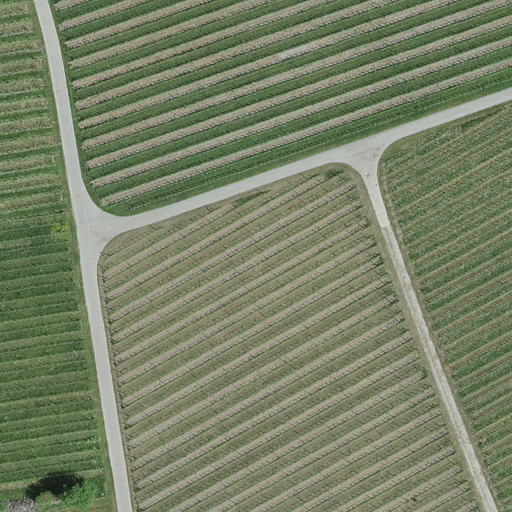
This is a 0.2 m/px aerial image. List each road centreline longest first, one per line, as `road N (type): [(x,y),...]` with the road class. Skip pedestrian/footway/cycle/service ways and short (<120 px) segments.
road 1 (track): [(41,0),(127,511)]
road 2 (track): [(86,238),(511,93)]
road 3 (track): [(496,511),(356,148)]
